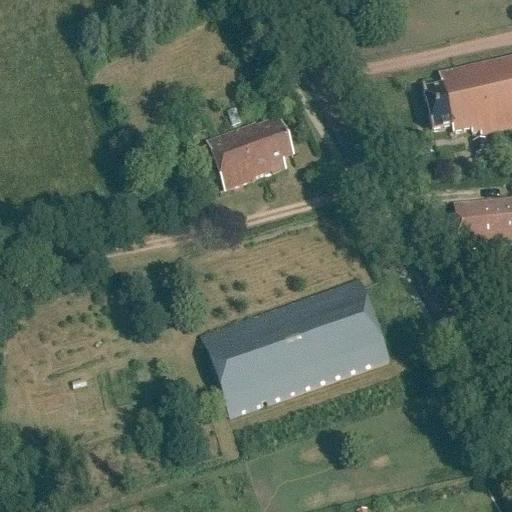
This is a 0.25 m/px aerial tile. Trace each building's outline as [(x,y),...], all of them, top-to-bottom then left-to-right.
[(511,60),(438,78),(441,91),(421,96),(430,136),(450,132),(452,138),(470,133),(471,137),(480,135),(481,139),(511,131),(511,60)] [(206,146),(207,150),(192,156),(202,184),(217,178),(222,194),(283,173),(278,160),(289,156),(278,124),(255,131),(254,129),(206,146)] [(189,186),(150,195),(155,218),(194,210),(189,186)] [(511,201),(453,209),(457,240),(466,238),(468,253),(511,247),(511,201)] [(511,259),(480,267),(485,287),(511,280),(511,259)] [(359,284),(200,340),(229,422),(387,367),(359,284)]
